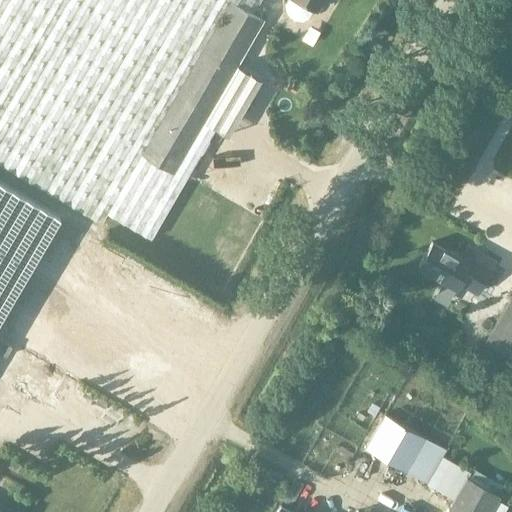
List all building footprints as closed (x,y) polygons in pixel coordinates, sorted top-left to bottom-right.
[(0,0),(0,156),(105,213),(150,238),(208,138),(221,146),(254,89),(230,76),(263,19),(252,13),(258,0),(0,0)] [(286,0),(285,4),(286,10),(289,15),(295,19),(301,19),(307,17),(312,7),(316,9),(321,0),(286,0)] [(0,180),(0,317),(60,216),(0,180)] [(432,243),(418,267),(456,289),(462,279),(472,285),(480,272),(470,266),(470,265),(432,243)] [(511,296),(485,343),(511,357),(511,296)] [(58,389),(71,362),(31,342),(41,323),(9,308),(0,326),(0,391),(2,393),(0,397),(0,402),(18,411),(28,391),(45,400),(52,386),(58,389)] [(406,471),(407,470),(425,438),(385,415),(366,448),(406,471)] [(425,438),(407,470),(426,482),(445,449),(425,438)] [(503,511),(507,505),(496,499),(498,495),(465,476),(445,511),(503,511)] [(370,511),(351,502),(345,511),(370,511)]
